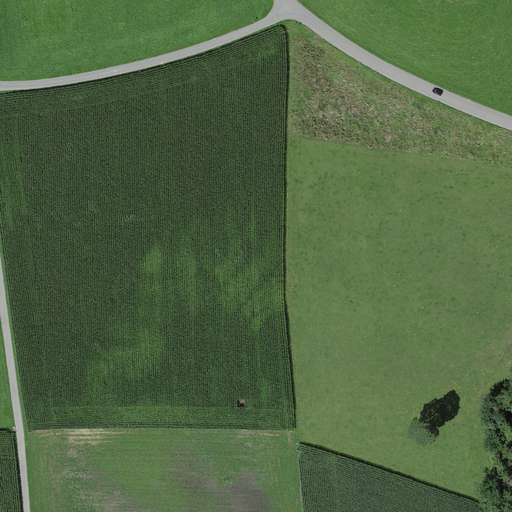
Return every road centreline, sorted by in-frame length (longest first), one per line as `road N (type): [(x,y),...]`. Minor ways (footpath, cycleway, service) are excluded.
road 1 (residential): [(0,84),(71,81),(158,62),(242,34),(291,6)]
road 2 (residential): [(291,6),(371,62),(511,124)]
road 3 (track): [(26,511),(0,280)]
